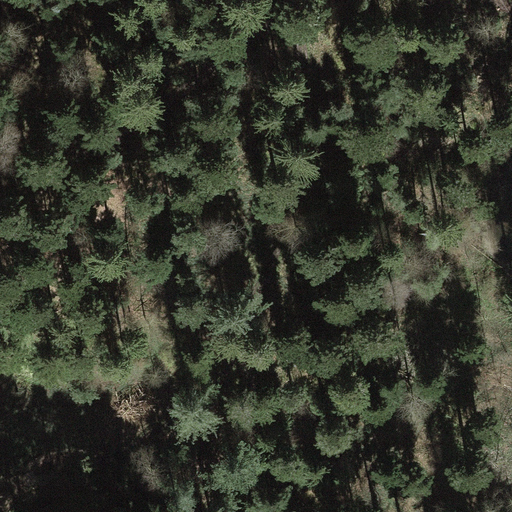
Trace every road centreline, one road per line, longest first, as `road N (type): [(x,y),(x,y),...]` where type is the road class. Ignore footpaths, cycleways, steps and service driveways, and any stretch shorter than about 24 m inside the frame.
road 1 (track): [(295,7),(308,128),(300,190),(279,251),(216,363),(185,511)]
road 2 (track): [(0,174),(69,157),(130,129),(295,0)]
